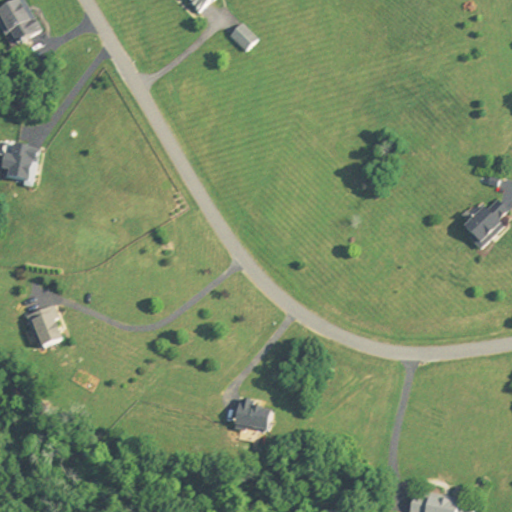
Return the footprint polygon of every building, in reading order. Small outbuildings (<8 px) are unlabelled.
[(27,0),(7,12),(26,44),(49,30),(31,0),(27,0)] [(191,0),(208,15),(222,0),(191,0)] [(252,55),(263,44),(248,29),(237,40),(252,55)] [(48,150),(17,145),(11,180),(41,186),(48,150)] [(470,231),(489,251),(511,229),(511,224),(497,207),(470,231)] [(73,343),(61,309),(36,317),(48,351),(73,343)] [(280,434),(282,406),(245,403),(242,430),(280,434)] [(418,511),(483,511),(484,503),(420,497),(418,511)]
